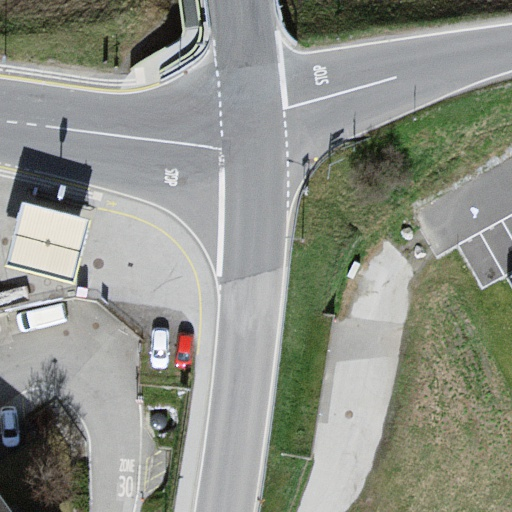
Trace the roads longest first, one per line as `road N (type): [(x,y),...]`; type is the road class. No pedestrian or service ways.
road 1 (tertiary): [(254,149),(253,241),(223,511)]
road 2 (unclassified): [(511,52),(350,95),(254,110)]
road 3 (tertiary): [(254,149),(0,119)]
road 4 (residential): [(127,511),(134,430),(87,366),(29,366),(0,388)]
